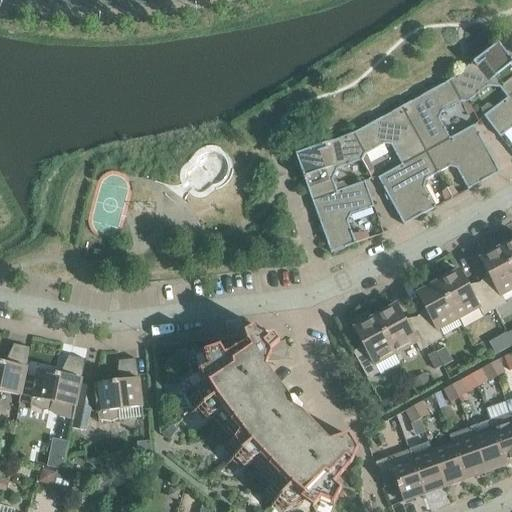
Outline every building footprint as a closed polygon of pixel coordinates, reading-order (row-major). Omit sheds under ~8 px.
[(449,81),(460,102),(467,103),(487,87),(499,89),(511,78),(511,62),(497,43),(495,40),(494,40),(497,44),(449,81)] [(507,99),(511,95),(511,78),(499,89),(506,99),(507,99)] [(467,103),(460,102),(449,81),(447,82),(401,108),(425,153),(450,140),(449,139),(444,129),(439,119),(440,112),(459,102),(465,113),(472,112),(467,103)] [(506,99),(493,109),(483,117),(483,118),(499,138),(511,128),(511,95),(507,99),(506,99)] [(480,110),(483,117),(493,109),(486,105),(480,110)] [(401,108),(353,133),(352,134),(364,155),(361,161),(366,170),(371,165),(365,155),(384,145),(390,146),(395,156),(401,166),(425,153),(401,108)] [(455,170),(467,191),(499,173),(474,127),(473,126),(449,139),(450,140),(425,153),(437,174),(448,168),(455,170)] [(337,170),(361,161),(364,155),(352,134),(325,144),(295,154),(294,150),(293,151),(294,153),(307,189),(332,180),(337,170)] [(437,174),(425,153),(401,166),(377,179),(377,180),(403,226),(435,208),(423,187),(425,181),(437,174)] [(336,193),(336,192),(334,186),(332,180),(307,189),(311,202),(336,193)] [(364,182),(349,188),(336,192),(336,193),(311,202),(330,253),(367,240),(366,236),(352,237),(347,222),(350,216),(373,207),(365,183),(364,182)] [(345,182),(334,186),(336,192),(349,188),(345,182)] [(451,199),(458,196),(450,188),(446,189),(445,189),(451,199)] [(444,203),(451,199),(445,189),(445,190),(441,193),(444,203)] [(511,269),(511,240),(500,247),(511,269)] [(490,278),(479,284),(493,310),(504,304),(500,296),(511,289),(511,269),(500,247),(479,258),(485,272),(486,271),(490,278)] [(468,290),(465,283),(466,282),(457,270),(437,282),(458,319),(478,308),(482,316),(493,310),(479,284),(468,290)] [(437,331),(458,319),(437,282),(416,293),(422,307),(423,306),(427,313),(416,319),(430,345),(442,338),(437,331)] [(395,354),(415,343),(419,351),(430,345),(416,319),(405,324),(402,318),(403,317),(395,305),(374,317),(395,354)] [(364,348),(353,354),(367,379),(379,373),(374,365),(395,354),(374,317),(353,328),(359,341),(360,341),(364,348)] [(203,354),(206,366),(198,371),(191,366),(187,358),(186,359),(191,367),(197,372),(198,373),(202,383),(189,397),(196,408),(177,422),(178,423),(198,410),(206,421),(214,418),(230,439),(225,446),(233,457),(215,472),(216,473),(217,474),(234,458),(244,468),(251,464),(270,484),(266,491),(275,501),(264,511),(267,511),(276,503),(286,511),(302,501),(311,507),(312,508),(314,511),(315,511),(313,507),(319,500),(331,505),(332,505),(340,490),(339,489),(333,484),(351,463),(357,451),(348,436),(327,442),(294,407),(264,368),(267,361),(284,360),(291,362),(292,361),(284,359),(286,349),(281,343),(287,338),(287,337),(281,343),(278,343),(272,336),(266,338),(253,327),(243,334),(246,342),(224,355),(220,348),(219,347),(203,352),(203,354)] [(0,391),(19,396),(17,405),(18,405),(30,349),(13,345),(5,362),(0,362),(0,391)] [(69,429),(70,429),(85,360),(68,357),(60,374),(53,374),(37,371),(29,409),(30,409),(30,406),(41,412),(48,411),(55,415),(71,420),(69,429)] [(116,380),(109,383),(93,385),(98,423),(99,423),(98,421),(111,422),(117,419),(118,410),(140,408),(141,417),(142,416),(135,360),(118,362),(116,380)] [(496,377),(504,373),(497,360),(490,365),(496,377)] [(488,381),(496,377),(490,365),(482,369),(488,381)] [(458,398),(466,394),(459,382),(451,386),(458,398)] [(450,403),(458,398),(451,386),(443,390),(450,403)] [(420,419),(428,415),(421,403),(413,407),(420,419)] [(91,408),(75,405),(71,429),(86,432),(91,408)] [(412,424),(420,419),(413,407),(405,411),(412,424)] [(511,422),(511,423),(509,415),(488,422),(491,430),(492,430),(505,466),(511,463),(511,422)] [(170,439),(176,430),(172,426),(161,433),(164,438),(170,439)] [(449,436),(451,444),(464,481),(485,473),(472,437),(469,429),(449,436)] [(505,466),(492,430),(491,430),(472,437),(485,473),(505,466)] [(62,468),(68,442),(54,439),(48,465),(62,468)] [(444,488),(464,481),(451,444),(431,452),(444,488)] [(411,459),(409,451),(374,463),(385,493),(386,493),(384,487),(395,482),(403,503),(424,495),(411,459)] [(431,452),(411,459),(424,495),(444,488),(431,452)]
